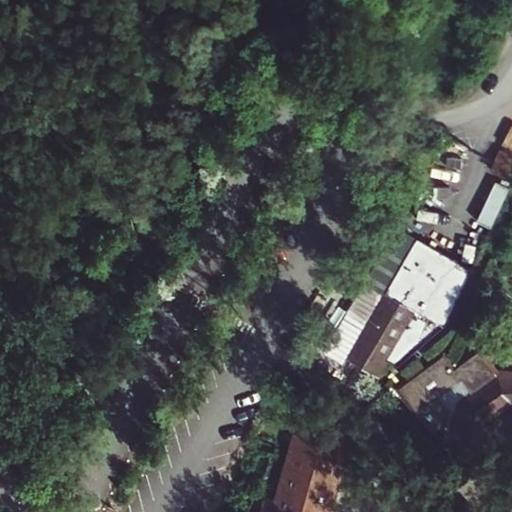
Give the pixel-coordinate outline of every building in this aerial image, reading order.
[(511,182),(511,126),(507,124),(489,174),(511,182)] [(494,230),(507,189),(491,184),(479,225),(494,230)] [(443,327),(471,269),(412,242),(402,265),(375,253),(327,356),(383,382),(401,344),(402,345),(416,315),(443,327)] [(511,368),(507,368),(467,396),(459,438),(473,456),(500,436),(490,422),(491,415),(511,398),(511,368)] [(335,511),(363,412),(311,398),(280,511),(335,511)]
